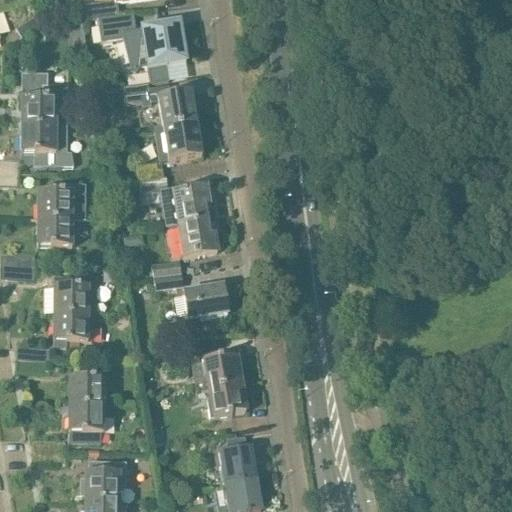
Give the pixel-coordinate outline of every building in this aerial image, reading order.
[(97,23),(119,19),(117,7),(170,0),(112,0),(113,3),(93,6),(96,23),(97,23)] [(135,34),(132,17),(119,19),(97,23),(100,47),(121,44),(130,76),(131,77),(133,77),(134,77),(135,77),(136,76),(138,73),(146,72),(148,89),(166,86),(164,70),(183,67),(178,28),(135,34)] [(34,21),(15,34),(22,44),(40,31),(34,21)] [(67,39),(83,39),(81,26),(67,27),(67,39)] [(21,102),(20,130),(67,130),(67,91),(47,90),(47,78),(21,78),(21,102)] [(168,91),(148,94),(147,89),(121,94),(124,110),(140,107),(141,114),(151,112),(150,108),(157,107),(162,135),(195,130),(189,97),(169,100),(168,91)] [(67,131),(67,130),(20,130),(20,158),(33,158),(33,172),(73,172),(71,157),(67,157),(67,131)] [(153,137),(158,167),(161,167),(161,169),(201,162),(195,130),(162,135),(153,137)] [(0,163),(0,176),(18,177),(18,164),(0,163)] [(135,172),(138,188),(163,184),(161,169),(161,167),(158,167),(135,172)] [(0,189),(18,190),(18,177),(0,176),(0,189)] [(163,184),(138,188),(137,188),(139,200),(159,197),(167,195),(167,194),(165,183),(163,184)] [(37,224),(71,224),(85,224),(85,189),(62,189),(62,196),(37,196),(37,224)] [(165,233),(177,231),(212,225),(206,192),(173,197),(172,193),(167,194),(167,195),(159,197),(165,233)] [(71,252),(71,224),(37,224),(36,252),(71,252)] [(217,258),(212,225),(177,231),(182,263),(217,258)] [(0,257),(0,270),(34,271),(35,258),(0,257)] [(151,271),(153,283),(181,279),(179,267),(151,271)] [(34,284),(34,271),(0,270),(0,283),(10,284),(34,284)] [(183,292),(181,279),(153,283),(155,297),(183,292)] [(53,290),(53,319),(88,319),(95,319),(95,283),(53,283),(53,290)] [(223,291),(183,298),(187,325),(199,324),(227,320),(223,291)] [(87,331),(88,319),(53,319),(52,353),(66,353),(66,347),(91,347),(91,331),(87,331)] [(16,351),(16,364),(50,365),(50,351),(16,351)] [(135,354),(129,354),(124,358),(124,364),(135,364),(135,354)] [(206,384),(208,396),(239,390),(235,363),(223,365),(222,363),(199,367),(202,384),(206,384)] [(50,378),(50,365),(16,364),(16,377),(50,378)] [(68,382),(68,410),(103,410),(105,410),(105,395),(103,395),(103,382),(68,382)] [(244,418),(239,390),(208,396),(209,407),(206,408),(209,426),(232,422),(232,420),(244,418)] [(143,410),(143,401),(138,401),(134,405),(134,410),(143,410)] [(102,438),(103,410),(68,410),(67,438),(68,438),(68,448),(100,448),(100,438),(102,438)] [(31,443),(31,457),(65,457),(65,444),(31,443)] [(167,452),(156,455),(159,465),(170,462),(167,452)] [(250,453),(238,455),(217,459),(217,460),(218,460),(223,490),(255,485),(253,469),(255,468),(254,462),(251,463),(250,453)] [(65,470),(65,457),(31,457),(31,470),(65,470)] [(84,501),(84,505),(118,505),(119,490),(125,490),(126,467),(91,466),(88,469),(88,477),(84,477),(84,484),(80,484),(79,501),(84,501)] [(259,511),(255,485),(223,490),(213,492),(216,511),(259,511)]
